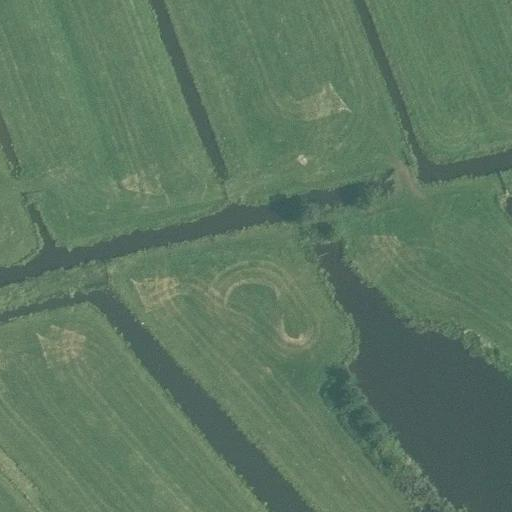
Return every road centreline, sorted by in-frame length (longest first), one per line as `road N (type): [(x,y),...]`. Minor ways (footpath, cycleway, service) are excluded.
road 1 (track): [(0,206),(44,183),(211,197),(389,154),(430,237),(479,240),(511,259)]
road 2 (track): [(389,154),(334,31)]
